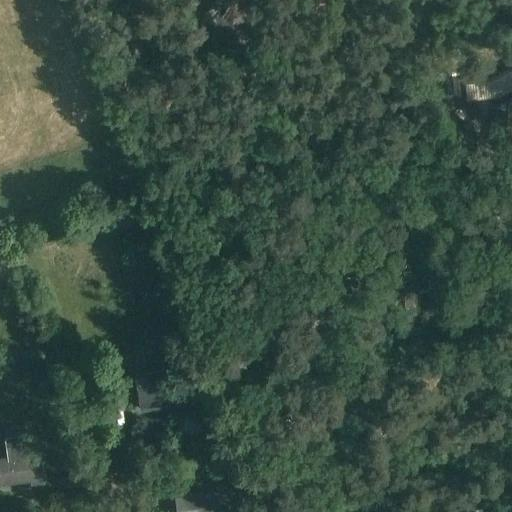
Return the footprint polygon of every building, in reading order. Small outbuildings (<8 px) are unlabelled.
[(467,100),(495,97),(495,92),(500,90),(502,94),(511,88),(511,68),(493,79),(465,82),(467,100)] [(141,410),(178,404),(173,372),(157,375),(159,386),(138,389),(141,410)] [(46,481),(43,463),(31,465),(28,444),(13,447),(14,457),(0,459),(0,483),(32,479),(32,483),(46,481)] [(223,511),(220,491),(176,498),(178,510),(169,511),(223,511)] [(109,511),(103,498),(93,502),(96,511),(109,511)]
